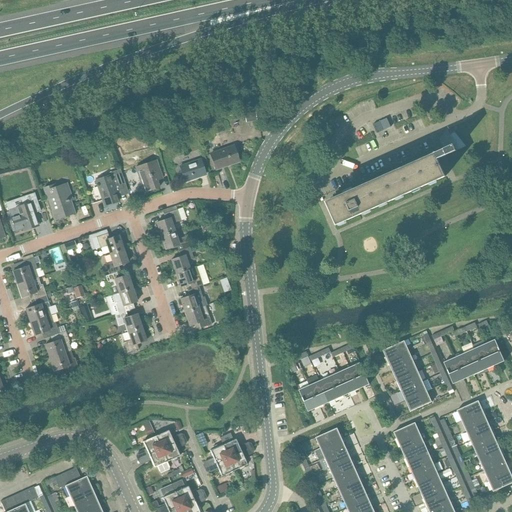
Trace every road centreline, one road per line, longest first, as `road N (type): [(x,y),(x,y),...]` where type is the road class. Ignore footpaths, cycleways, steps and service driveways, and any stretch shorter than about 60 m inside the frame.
road 1 (unclassified): [(248,196),(279,130),(325,92),(361,78),(511,59)]
road 2 (unclassified): [(263,511),(273,483),(247,256),(248,196)]
road 3 (motorway): [(0,118),(279,0)]
road 4 (motorway): [(0,58),(265,0)]
road 5 (unclassified): [(134,511),(102,448),(87,439),(0,457)]
road 6 (residential): [(0,256),(133,212)]
road 7 (motorway): [(136,0),(0,29)]
road 8 (residential): [(173,327),(133,212)]
